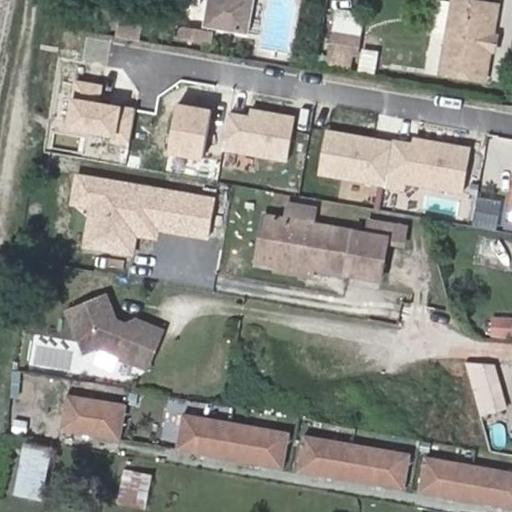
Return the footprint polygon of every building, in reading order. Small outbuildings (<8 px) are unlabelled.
[(210,0),(206,27),(250,35),(256,0),(210,0)] [(486,80),(499,6),(465,0),(456,0),(443,73),(486,80)] [(334,1),(331,27),(346,28),(348,2),(334,1)] [(214,34),(180,28),(178,40),(212,47),(214,34)] [(350,41),(328,37),(322,66),(345,71),(350,41)] [(105,84),(76,80),(74,97),(69,96),(64,129),(110,136),(109,143),(131,146),(136,107),(102,102),(105,84)] [(204,160),(213,109),(180,104),(173,110),(166,142),(169,154),(204,160)] [(249,115),(231,112),(224,150),(288,162),(296,116),(251,108),(249,115)] [(393,141),(326,129),(318,176),(405,191),(407,184),(464,193),(472,146),(414,136),(413,142),(394,138),(393,141)] [(216,196),(76,173),(71,206),(87,208),(80,247),(135,256),(139,237),(158,240),(159,232),(208,240),(216,196)] [(278,263),(286,219),(265,215),(258,260),(278,263)] [(350,275),(358,231),(286,219),(278,263),(316,269),(350,275)] [(375,234),(358,231),(350,275),(382,281),(389,238),(404,241),(407,226),(377,220),(375,234)] [(477,252),(511,258),(511,242),(480,236),(477,252)] [(316,278),(316,269),(278,263),(277,271),(316,278)] [(106,296),(67,313),(85,355),(99,349),(145,369),(162,330),(134,318),(125,323),(116,319),(106,296)] [(511,318),(495,317),(494,335),(511,336),(511,318)] [(58,430),(121,438),(126,400),(64,392),(58,430)] [(500,398),(477,405),(481,419),(504,413),(500,398)] [(180,411),(174,450),(283,468),(290,429),(180,411)] [(301,433),(295,473),(405,489),(411,450),(301,433)] [(15,495),(43,501),(55,448),(26,442),(15,495)] [(511,509),(511,469),(420,454),(414,493),(511,509)] [(146,506),(153,475),(126,470),(119,500),(146,506)]
